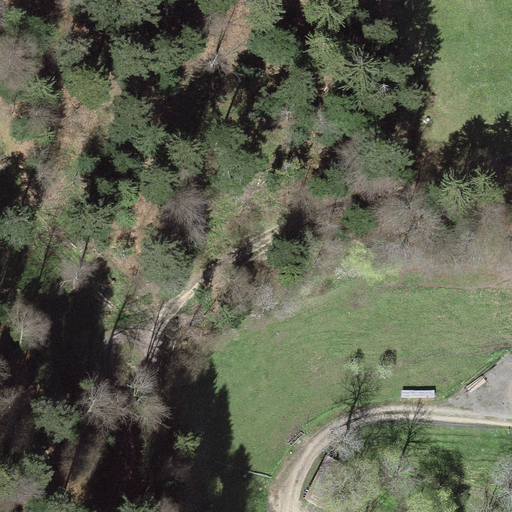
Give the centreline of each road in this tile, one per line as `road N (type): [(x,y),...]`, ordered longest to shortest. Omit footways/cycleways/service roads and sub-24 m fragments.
road 1 (track): [(188,511),(150,379),(148,331),(160,311),(255,234),(511,156)]
road 2 (track): [(511,428),(379,414),(305,459),(281,511)]
road 3 (track): [(148,331),(120,335),(110,347),(129,460),(119,511)]
